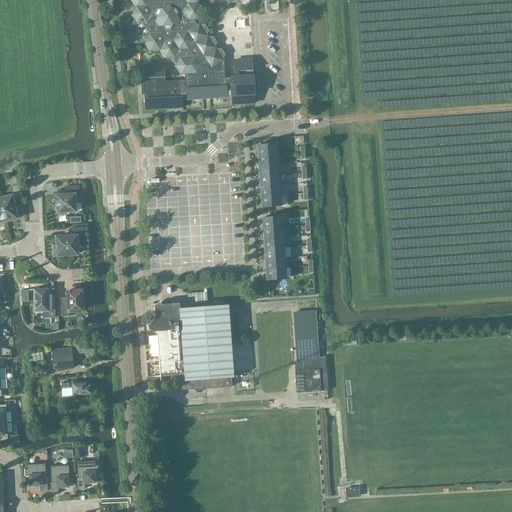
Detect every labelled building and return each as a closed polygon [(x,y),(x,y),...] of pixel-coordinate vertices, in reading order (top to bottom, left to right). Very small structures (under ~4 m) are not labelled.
[(131,0),(135,7),(131,15),(134,19),(130,27),(127,27),(123,36),(128,44),(145,43),(150,51),(159,51),(165,59),(172,58),(176,64),(175,67),(180,75),(185,75),(185,80),(184,80),(185,99),(185,98),(202,97),(202,98),(203,98),(203,97),(208,97),(208,98),(209,98),(209,97),(224,96),(226,96),(226,98),(226,97),(226,96),(225,78),(224,78),(224,62),(224,60),(223,59),(224,57),(224,55),(224,54),(220,49),(216,49),(215,47),(217,43),(212,37),(208,37),(207,34),(209,31),(205,25),(200,25),(199,23),(197,25),(194,20),(198,20),(203,11),(198,3),(199,0),(131,0)] [(235,78),(225,78),(226,96),(231,96),(231,105),(232,105),(232,104),(236,104),(237,105),(237,104),(253,103),(253,104),(254,104),(254,95),(253,95),(253,78),(253,77),(252,60),(251,60),(251,61),(235,62),(234,61),(235,78)] [(165,81),(164,66),(163,66),(163,67),(143,68),(143,67),(142,67),(143,83),(147,83),(148,94),(144,94),(145,110),(145,109),(145,108),(181,106),(182,107),(182,98),(185,98),(184,80),(165,81)] [(276,144),(256,146),(257,156),(277,155),(276,144)] [(277,155),(257,156),(258,167),(278,165),(277,155)] [(278,165),(258,167),(259,177),(279,175),(278,165)] [(279,175),(259,177),(259,187),(279,185),(279,175)] [(150,182),(150,211),(154,211),(154,206),(158,206),(158,182),(150,182)] [(13,196),(0,199),(0,200),(5,222),(14,220),(14,218),(16,218),(14,210),(17,209),(15,199),(21,197),(18,185),(11,187),(13,196)] [(279,185),(259,187),(260,197),(280,196),(279,185)] [(56,203),(56,212),(58,212),(58,214),(65,214),(65,212),(75,211),(74,194),(79,194),(78,186),(64,187),(64,195),(55,195),(56,197),(54,197),(55,203),(56,203)] [(280,196),(260,197),(261,208),(281,206),(280,196)] [(282,216),(262,218),(263,228),(282,227),(282,216)] [(282,227),(263,228),(263,239),(283,237),(282,227)] [(57,254),(57,255),(77,254),(76,241),(84,241),(83,228),(70,229),(70,237),(56,237),(56,246),(55,246),(55,254),(57,254)] [(283,237),(263,239),(264,249),(284,247),(283,237)] [(284,247),(264,249),(265,259),(285,257),(284,247)] [(285,257),(265,259),(266,269),(286,268),(285,257)] [(286,268),(266,269),(266,280),(286,278),(286,268)] [(35,290),(34,290),(34,312),(42,311),(43,318),(55,318),(54,305),(54,295),(48,295),(48,289),(41,290),(40,288),(36,288),(35,290)] [(69,316),(68,312),(80,312),(88,303),(82,297),(81,291),(72,291),(66,291),(67,298),(60,298),(62,317),(69,316)] [(147,326),(147,327),(157,335),(160,377),(180,375),(181,390),(195,389),(195,391),(202,391),(202,389),(231,386),(231,378),(233,378),(231,344),(241,343),(239,311),(228,312),(228,305),(179,308),(179,303),(154,305),(154,317),(147,326)] [(318,358),(315,311),(296,312),(299,362),(294,362),(296,392),(327,390),(325,358),(318,358)] [(79,354),(95,353),(94,342),(78,343),(79,354)] [(71,348),(52,349),(53,369),(73,368),(71,348)] [(86,385),(86,383),(87,383),(87,382),(87,381),(86,380),(85,380),(85,381),(84,381),(61,383),(62,389),(72,388),(73,395),(89,394),(89,392),(90,391),(90,388),(89,387),(88,385),(86,385)] [(95,461),(76,462),(78,489),(85,489),(84,483),(94,482),(94,473),(98,473),(98,465),(96,465),(95,461)] [(41,492),(47,492),(45,463),(26,464),(27,469),(24,469),(25,477),(29,477),(30,486),(40,485),(41,492)] [(69,465),(50,466),(51,494),(58,493),(58,487),(68,487),(67,478),(70,477),(69,465)] [(359,488),(345,489),(346,497),(360,496),(359,488)]
